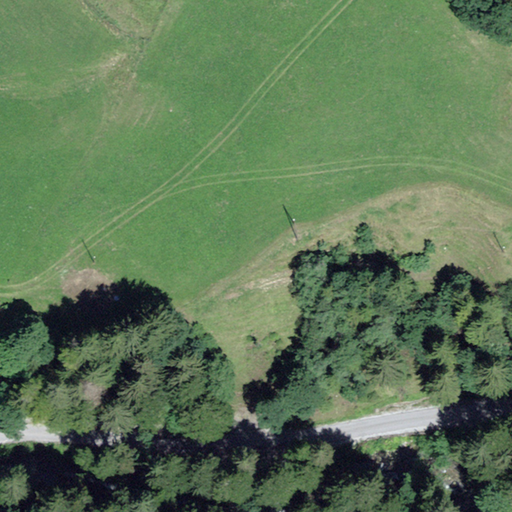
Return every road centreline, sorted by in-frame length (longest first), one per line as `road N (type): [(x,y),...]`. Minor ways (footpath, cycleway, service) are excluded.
road 1 (track): [(511,186),(456,165),(397,159),(199,182),(148,201),(45,275),(0,289)]
road 2 (unclassified): [(0,432),(255,441),(391,417),(511,410)]
